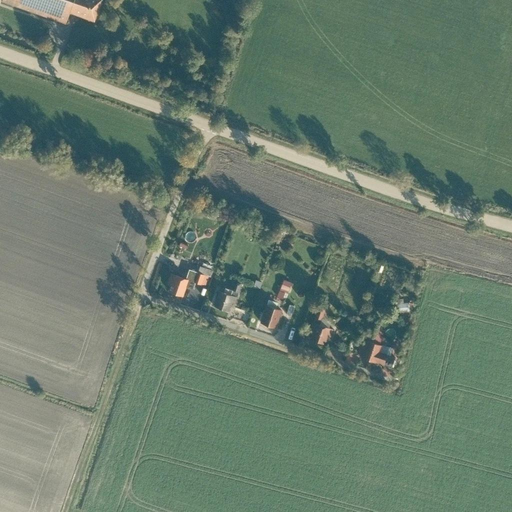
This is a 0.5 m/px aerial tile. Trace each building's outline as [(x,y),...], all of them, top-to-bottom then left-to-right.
[(5,0),(5,1),(68,23),(72,11),(101,21),(107,0),(5,0)] [(190,280),(172,274),(167,290),(184,296),(190,280)] [(280,290),(290,293),(293,281),(284,278),(280,290)] [(236,297),(221,291),(216,306),(231,311),(236,297)] [(410,309),(410,299),(397,299),(397,309),(410,309)] [(283,310),(264,305),(259,323),(278,328),(283,310)] [(331,328),(318,324),(314,338),(327,342),(331,328)] [(381,344),(367,340),(362,356),(388,363),(390,356),(378,352),(381,344)]
